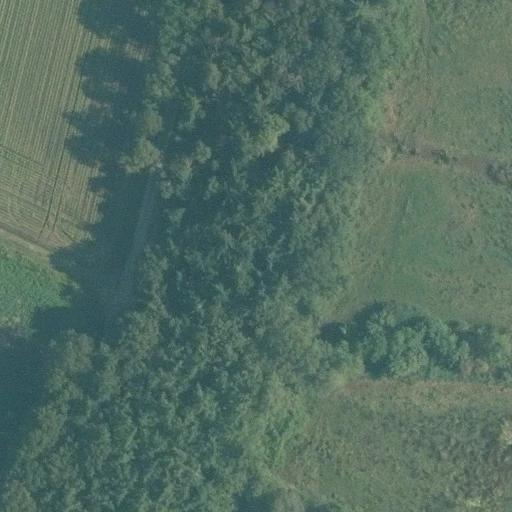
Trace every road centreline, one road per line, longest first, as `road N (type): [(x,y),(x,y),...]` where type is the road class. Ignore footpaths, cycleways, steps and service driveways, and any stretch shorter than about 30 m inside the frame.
road 1 (unclassified): [(121,285),(190,0)]
road 2 (track): [(121,285),(31,511)]
